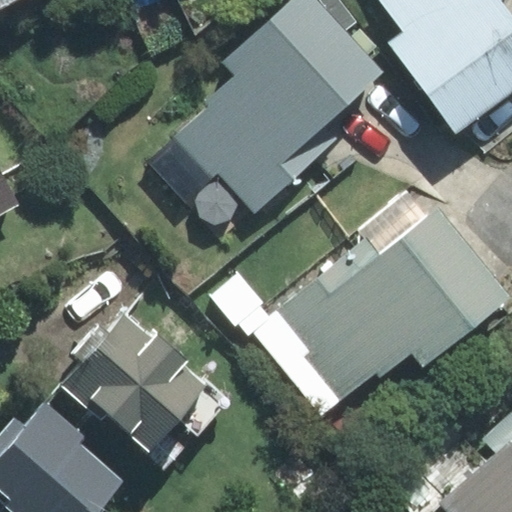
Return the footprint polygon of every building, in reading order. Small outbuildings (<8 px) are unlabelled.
[(0,0),(0,8),(15,0),(0,0)] [(219,174),(254,212),(333,138),(321,126),(381,71),(314,0),(293,0),(226,63),(237,75),(169,137),(211,182),(219,174)] [(379,0),(404,33),(389,43),(456,134),(511,92),(511,16),(500,0),(379,0)] [(0,215),(18,205),(0,173),(0,215)] [(258,305),(262,301),(237,271),(208,295),(234,328),(238,325),(248,338),(253,334),(321,418),(376,374),(380,379),(412,353),(423,367),(509,298),(437,209),(426,217),(407,194),(361,231),(368,239),(269,319),(258,305)] [(98,325),(72,354),(83,364),(66,383),(163,469),(224,402),(183,366),(188,361),(157,333),(152,339),(125,315),(108,334),(98,325)] [(84,437),(44,403),(24,425),(15,417),(0,433),(0,511),(95,511),(123,481),(79,443),(84,437)] [(511,511),(511,411),(483,438),(496,453),(442,503),(449,511),(511,511)]
